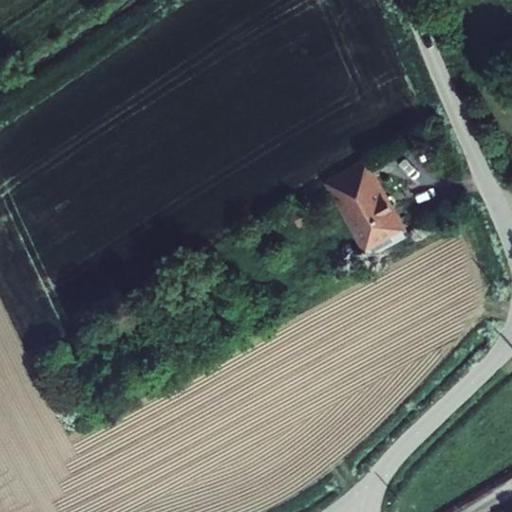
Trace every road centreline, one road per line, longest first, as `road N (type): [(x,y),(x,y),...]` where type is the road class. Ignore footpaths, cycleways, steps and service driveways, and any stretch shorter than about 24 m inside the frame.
road 1 (unclassified): [(409,0),(511,239)]
road 2 (unclassified): [(511,343),(345,506)]
